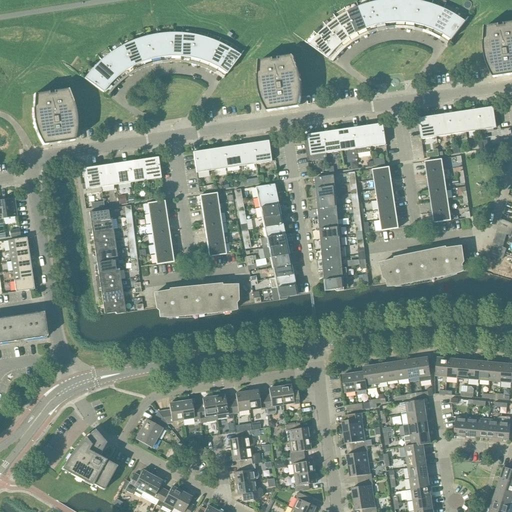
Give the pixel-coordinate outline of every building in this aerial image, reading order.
[(386,23),(383,0),(378,1),(375,2),(370,3),(376,25),(386,23)] [(386,23),(396,23),(395,0),(384,0),(383,0),(386,23)] [(406,23),(407,0),(395,0),(396,23),(406,23)] [(416,24),(420,1),(417,1),(414,0),(413,0),(407,0),(406,23),(416,24)] [(425,26),(432,4),(429,3),(426,2),(420,1),(416,24),(425,26)] [(367,29),(376,25),(370,3),(367,4),(364,5),(358,7),(367,29)] [(425,26),(434,30),(444,9),(442,8),(437,6),(432,4),(425,26)] [(367,29),(358,7),(356,8),(353,9),(350,10),(347,12),(358,33),(367,29)] [(434,30),(443,34),(455,14),(451,12),(448,11),(444,9),(434,30)] [(350,38),(358,33),(347,12),(342,15),(340,16),(336,19),(350,38)] [(443,34),(452,40),(466,21),(461,18),(458,16),(455,14),(443,34)] [(350,38),(336,19),(333,21),(330,23),(327,26),(342,44),(350,38)] [(511,22),(498,25),(484,27),(484,41),(483,45),(484,50),(484,54),(485,56),(486,60),(486,62),(487,64),(489,68),(489,71),(492,74),(494,78),(511,75),(511,22)] [(327,26),(326,26),(323,29),(321,31),(318,35),(335,51),(342,44),(327,26)] [(161,57),(170,56),(170,33),(165,33),(162,34),(157,34),(161,57)] [(170,56),(180,57),(182,33),(177,33),(174,33),(170,33),(170,56)] [(180,57),(190,58),(194,35),(189,34),(186,34),(182,33),(180,57)] [(151,59),(161,57),(157,34),(151,35),(148,36),(145,37),(151,59)] [(190,58),(200,60),(207,38),(203,37),(200,36),(194,35),(190,58)] [(309,45),(310,45),(328,59),(335,51),(318,35),(315,38),(313,40),(309,45)] [(142,63),(151,59),(145,37),(140,38),(137,39),(133,41),(142,63)] [(200,60),(209,64),(218,43),(214,41),(212,40),(207,38),(200,60)] [(133,67),(142,63),(133,41),(129,42),(126,44),(122,46),(133,67)] [(221,44),(218,43),(209,64),(217,69),(229,48),(225,46),(221,44)] [(133,67),(122,46),(118,48),(116,49),(111,52),(124,72),(133,67)] [(217,69),(226,74),(240,55),(235,52),(233,50),(229,48),(217,69)] [(116,78),(124,72),(111,52),(106,56),(104,58),(101,60),(116,78)] [(293,56),(276,59),(259,61),(258,75),(258,77),(258,81),(258,86),(259,88),(260,92),(260,94),(261,96),(262,99),(263,102),(264,105),(265,107),(266,109),(268,112),(299,107),(300,103),(301,101),(302,96),(302,94),(302,90),(302,88),(302,83),(301,81),(300,77),(300,75),(299,72),(298,69),(293,56)] [(101,60),(97,64),(95,66),(92,69),(109,85),(116,78),(101,60)] [(87,75),(84,79),(103,93),(109,85),(92,69),(89,73),(87,75)] [(68,90),(50,92),(34,95),(33,109),(33,113),(33,117),(33,120),(34,124),(34,126),(35,128),(35,130),(36,132),(38,136),(40,140),(41,142),(43,146),(74,141),(75,137),(76,132),(76,130),(76,126),(76,124),(76,119),(76,117),(75,113),(75,111),(74,106),(73,103),(68,90)] [(478,109),(481,130),(497,128),(493,107),(478,109)] [(478,109),(463,112),(466,132),(481,130),(478,109)] [(452,134),(466,132),(463,112),(449,114),(452,134)] [(449,114),(434,116),(437,137),(452,134),(449,114)] [(418,118),(421,139),(437,137),(434,116),(418,118)] [(386,144),(383,124),(368,126),(371,147),(386,144)] [(371,147),(368,126),(353,128),(356,149),(357,154),(372,152),(371,147)] [(356,149),(353,128),(338,130),(341,151),(356,149)] [(341,151),(338,130),(323,133),(326,153),(341,151)] [(327,158),(326,153),(323,133),(308,135),(308,136),(304,137),(308,161),(327,158)] [(253,143),(256,164),(271,162),(268,141),(253,143)] [(241,166),(256,164),(253,143),(238,145),(241,166)] [(226,168),(241,166),(238,145),(223,148),(226,168)] [(226,168),(223,148),(208,150),(211,171),(226,168)] [(193,152),(196,173),(211,171),(208,150),(193,152)] [(161,178),(158,157),(142,160),(146,181),(161,178)] [(425,162),(426,172),(444,170),(442,159),(425,162)] [(131,183),(146,181),(142,160),(128,162),(131,183)] [(131,183),(128,162),(113,164),(116,185),(131,183)] [(113,164),(98,166),(101,187),(116,185),(113,164)] [(101,187),(98,166),(83,169),(86,190),(101,187)] [(391,178),(390,167),(372,170),(374,180),(391,178)] [(426,172),(428,182),(445,180),(444,170),(426,172)] [(316,189),(335,186),(334,175),(315,178),(316,189)] [(393,188),(391,178),(374,180),(376,190),(393,188)] [(447,190),(445,180),(428,182),(429,193),(447,190)] [(257,198),(276,195),(274,184),(255,187),(257,198)] [(316,189),(317,199),(336,196),(335,186),(316,189)] [(376,190),(377,200),(394,198),(393,188),(376,190)] [(448,200),(447,190),(429,193),(431,203),(448,200)] [(199,196),(201,206),(218,204),(217,193),(199,196)] [(257,198),(259,208),(278,205),(276,195),(257,198)] [(317,199),(318,209),(337,206),(336,196),(317,199)] [(0,200),(3,219),(18,217),(15,198),(0,200)] [(377,200),(379,210),(396,208),(394,198),(377,200)] [(450,210),(448,200),(431,203),(432,213),(450,210)] [(149,214),(166,211),(164,201),(147,203),(149,214)] [(201,206),(203,216),(220,214),(218,204),(201,206)] [(259,208),(261,218),(280,215),(278,205),(259,208)] [(318,209),(319,220),(338,217),(337,206),(318,209)] [(379,210),(380,221),(397,218),(396,208),(379,210)] [(90,223),(111,220),(110,209),(89,212),(90,223)] [(434,223),(451,221),(450,210),(432,213),(434,223)] [(167,222),(166,211),(149,214),(150,224),(167,222)] [(203,216),(204,226),(221,224),(220,214),(203,216)] [(283,225),(280,215),(261,218),(264,228),(283,225)] [(319,220),(320,230),(339,227),(338,217),(319,220)] [(399,229),(397,218),(380,221),(382,231),(399,229)] [(499,226),(511,229),(511,224),(501,219),(499,226)] [(113,230),(111,220),(90,223),(92,233),(113,230)] [(150,224),(152,234),(169,232),(167,222),(150,224)] [(204,226),(206,236),(223,234),(221,224),(204,226)] [(264,228),(266,238),(285,235),(283,225),(264,228)] [(497,230),(497,232),(506,234),(510,235),(511,230),(511,229),(499,226),(497,230)] [(320,230),(321,240),(340,237),(339,227),(320,230)] [(19,229),(9,231),(10,238),(20,236),(19,229)] [(92,233),(93,243),(114,240),(113,230),(92,233)] [(152,234),(153,244),(170,242),(169,232),(152,234)] [(206,236),(207,246),(224,244),(223,234),(206,236)] [(266,238),(260,239),(262,249),(287,245),(285,235),(266,238)] [(321,240),(321,250),(341,247),(340,237),(321,240)] [(26,238),(21,239),(8,240),(10,251),(28,248),(26,238)] [(93,243),(95,253),(116,250),(114,240),(93,243)] [(153,244),(155,254),(172,252),(170,242),(153,244)] [(506,249),(502,247),(493,243),(491,250),(504,254),(506,249)] [(209,257),(212,257),(226,254),(224,244),(207,246),(209,257)] [(287,245),(262,249),(264,259),(270,258),(289,255),(287,245)] [(322,261),(341,258),(346,257),(345,247),(341,248),(341,247),(321,250),(322,261)] [(457,273),(463,271),(463,267),(462,265),(464,262),(462,247),(446,249),(446,248),(395,258),(396,259),(380,263),(384,278),(387,280),(388,286),(395,286),(395,287),(398,287),(402,287),(405,287),(407,286),(411,286),(433,281),(440,280),(443,279),(450,277),(457,274),(457,273)] [(10,251),(11,261),(29,258),(28,248),(10,251)] [(95,253),(96,263),(118,260),(116,250),(95,253)] [(504,254),(491,250),(489,256),(503,259),(504,254)] [(156,265),(173,262),(172,252),(155,254),(156,265)] [(291,265),(289,255),(270,258),(272,268),(291,265)] [(11,261),(13,271),(31,269),(29,258),(11,261)] [(322,261),(323,271),(342,268),(341,258),(322,261)] [(488,258),(486,267),(496,270),(498,261),(488,258)] [(119,270),(118,260),(96,263),(98,273),(119,270)] [(272,268),(274,278),(293,275),(291,265),(272,268)] [(323,271),(324,281),(347,278),(346,268),(342,268),(323,271)] [(13,271),(14,281),(33,279),(31,269),(13,271)] [(121,280),(119,270),(98,273),(100,284),(121,280)] [(271,289),(276,288),(295,285),(293,275),(274,278),(269,279),(271,289)] [(347,278),(324,281),(324,282),(327,290),(327,291),(336,290),(337,292),(344,290),(344,288),(348,288),(347,278)] [(16,292),(21,291),(34,289),(33,279),(14,281),(16,292)] [(122,291),(121,280),(100,284),(101,294),(122,291)] [(160,317),(167,317),(167,318),(176,318),(180,318),(189,318),(193,318),(202,317),(211,316),(215,315),(224,313),(229,312),(229,311),(236,310),(235,303),(237,300),(237,285),(221,286),(221,285),(170,290),(170,291),(154,293),(156,308),(159,310),(160,317)] [(276,288),(279,300),(287,299),(287,297),(296,296),(296,294),(296,287),(295,285),(276,288)] [(101,294),(103,304),(124,301),(122,291),(101,294)] [(125,313),(124,301),(103,304),(104,314),(115,313),(116,314),(125,313)] [(47,337),(44,312),(30,314),(34,339),(47,337)] [(17,316),(20,340),(34,339),(30,314),(17,316)] [(4,318),(8,342),(20,340),(17,316),(4,318)] [(417,359),(420,377),(420,382),(431,380),(428,358),(417,359)] [(447,377),(449,359),(437,358),(436,376),(447,377)] [(409,379),(420,377),(417,359),(406,361),(409,379)] [(447,377),(458,378),(459,360),(449,359),(447,377)] [(470,361),(459,360),(458,378),(468,379),(470,361)] [(398,380),(409,379),(406,361),(396,363),(398,380)] [(468,379),(479,380),(481,362),(470,361),(468,379)] [(481,362),(479,380),(490,381),(492,363),(481,362)] [(388,382),(398,380),(396,363),(385,364),(388,382)] [(502,364),(492,363),(490,381),(501,382),(502,364)] [(385,364),(374,366),(377,384),(388,382),(385,364)] [(511,364),(502,364),(501,382),(511,382),(511,364)] [(377,384),(374,366),(363,368),(364,372),(367,390),(377,388),(376,384),(377,384)] [(364,372),(354,374),(356,392),(367,390),(364,372)] [(356,392),(354,374),(342,375),(345,393),(356,392)] [(299,404),(297,391),(292,392),(291,385),(280,387),(282,405),(293,403),(294,405),(299,404)] [(264,396),(267,416),(272,415),(274,415),(275,414),(275,413),(275,411),(275,406),(282,405),(280,387),(268,389),(269,395),(264,396)] [(422,393),(423,397),(432,396),(432,388),(427,389),(427,392),(422,393)] [(246,392),(249,410),(260,408),(261,410),(266,409),(267,416),(264,396),(259,397),(258,390),(246,392)] [(231,401),(233,414),(238,413),(238,412),(249,410),(246,392),(235,394),(236,400),(231,401)] [(213,397),(217,420),(227,418),(227,420),(233,419),(232,414),(233,414),(231,401),(226,402),(225,395),(213,397)] [(198,406),(200,424),(214,422),(214,420),(217,420),(213,397),(202,399),(203,406),(198,406)] [(380,404),(379,399),(369,401),(370,409),(377,408),(376,404),(380,404)] [(402,415),(425,411),(424,400),(400,404),(402,415)] [(180,402),(183,420),(194,418),(194,420),(199,419),(200,424),(198,406),(192,407),(191,401),(180,402)] [(170,411),(158,412),(166,424),(172,423),(172,422),(183,420),(180,402),(169,404),(170,411)] [(359,410),(358,404),(346,406),(347,412),(359,410)] [(427,422),(425,411),(402,415),(403,425),(427,422)] [(146,420),(141,430),(157,438),(162,428),(163,429),(166,424),(158,412),(152,423),(146,420)] [(344,433),(363,430),(362,419),(363,419),(362,413),(357,414),(358,419),(342,422),(344,433)] [(456,417),(455,421),(454,435),(466,436),(467,418),(456,417)] [(499,421),(498,439),(509,440),(511,422),(510,422),(510,418),(500,417),(499,421)] [(466,436),(476,437),(478,419),(467,418),(466,436)] [(476,437),(487,438),(489,420),(478,419),(476,437)] [(499,421),(489,420),(487,438),(498,439),(499,421)] [(429,433),(427,422),(403,425),(405,436),(429,433)] [(289,442),(308,439),(307,428),(300,429),(299,423),(285,425),(286,431),(287,431),(289,442)] [(61,469),(76,477),(96,489),(97,487),(104,490),(117,466),(99,456),(106,443),(95,430),(77,445),(78,446),(76,448),(74,450),(71,453),(70,455),(68,458),(66,461),(64,464),(63,467),(61,469)] [(157,438),(141,430),(135,439),(139,442),(149,447),(151,448),(157,438)] [(363,430),(344,433),(346,444),(362,442),(362,447),(367,446),(366,441),(365,441),(363,430)] [(249,437),(250,436),(249,431),(235,433),(236,438),(229,439),(231,451),(250,448),(253,448),(253,446),(254,445),(254,443),(254,442),(254,440),(253,439),(251,439),(251,437),(249,437)] [(406,446),(412,445),(412,446),(423,444),(423,445),(430,444),(429,433),(405,436),(406,446)] [(308,439),(289,442),(291,453),(289,453),(290,459),(304,457),(303,451),(310,450),(308,439)] [(425,455),(423,445),(423,444),(412,446),(412,445),(406,446),(405,446),(407,458),(425,455)] [(367,446),(362,447),(363,452),(347,455),(349,466),(368,463),(367,452),(368,452),(367,446)] [(172,460),(178,450),(173,447),(167,457),(172,460)] [(240,466),(254,464),(260,463),(259,454),(251,455),(250,448),(231,451),(232,462),(239,461),(240,466)] [(407,458),(408,468),(426,466),(425,455),(407,458)] [(304,457),(290,459),(291,464),(292,464),(294,475),(313,472),(312,461),(305,462),(304,457)] [(368,463),(349,466),(351,477),(357,476),(358,482),(372,480),(371,474),(370,474),(368,463)] [(236,484),(255,481),(255,480),(257,479),(258,477),(259,475),(258,473),(256,472),(254,471),(254,470),(255,470),(254,464),(240,466),(241,472),(234,473),(236,484)] [(408,468),(410,479),(428,476),(426,466),(408,468)] [(511,469),(504,467),(500,478),(511,481),(511,469)] [(144,492),(152,476),(142,471),(139,476),(134,474),(129,483),(125,480),(121,488),(125,491),(126,492),(130,494),(131,494),(132,494),(133,493),(134,492),(141,496),(144,492)] [(292,478),(291,480),(291,482),(292,484),(293,485),(295,485),(296,486),(294,486),(295,492),(309,490),(309,484),(315,483),(313,472),(294,475),(294,477),(293,477),(292,478)] [(158,501),(164,490),(159,487),(162,481),(152,476),(144,492),(153,497),(153,499),(158,501)] [(410,479),(412,490),(430,487),(428,476),(410,479)] [(511,481),(500,478),(497,488),(511,492),(511,481)] [(372,480),(358,482),(359,487),(352,488),(354,499),(373,496),(372,485),(373,485),(372,480)] [(255,481),(236,484),(238,495),(241,495),(242,502),(260,499),(262,496),(262,491),(258,488),(256,488),(255,481)] [(173,508),(182,492),(172,487),(169,492),(164,490),(158,501),(156,505),(160,507),(161,506),(171,511),(173,508)] [(412,490),(413,501),(431,498),(430,487),(412,490)] [(511,504),(511,500),(511,492),(497,488),(494,498),(511,504)] [(182,492),(173,508),(180,511),(190,511),(193,506),(189,503),(192,498),(182,492)] [(292,509),(299,511),(312,511),(315,507),(309,504),(311,499),(298,493),(296,498),(297,499),(292,509)] [(373,496),(354,499),(356,511),(362,510),(362,511),(377,511),(376,507),(375,508),(373,496)] [(413,501),(415,511),(433,509),(431,498),(413,501)] [(500,511),(508,511),(511,504),(494,498),(491,509),(500,511)]
